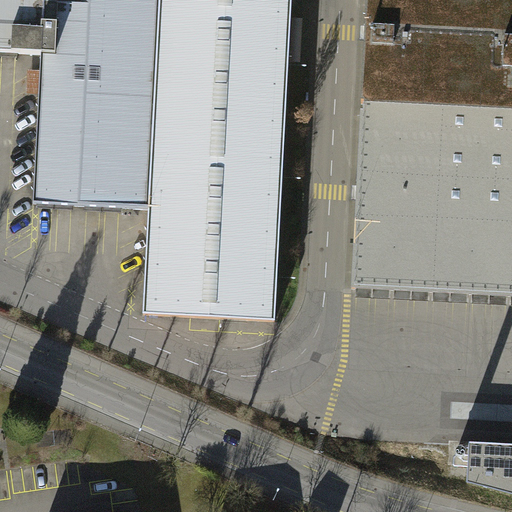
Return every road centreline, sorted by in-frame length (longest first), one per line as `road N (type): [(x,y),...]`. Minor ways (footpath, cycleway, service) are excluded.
road 1 (unclassified): [(341,0),(323,318),(299,362),(260,374),(217,373)]
road 2 (residential): [(0,347),(379,511)]
road 3 (unknown): [(323,318),(412,345),(511,358)]
road 4 (unknown): [(35,294),(46,104)]
